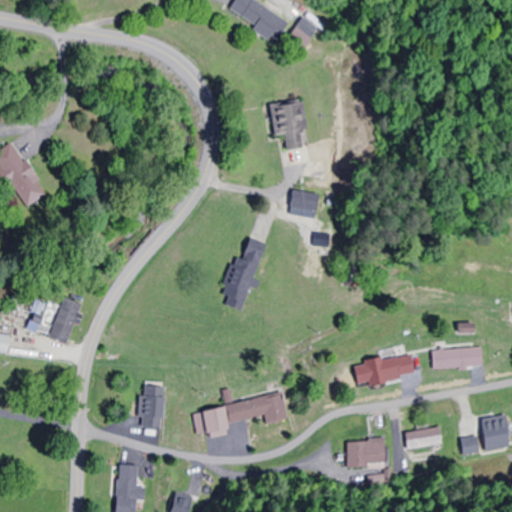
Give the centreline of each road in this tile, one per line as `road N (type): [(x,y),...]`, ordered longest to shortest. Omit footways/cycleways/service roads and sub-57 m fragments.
road 1 (tertiary): [(75,511),(89,358),(114,299),(202,181),(210,115),(193,81),(153,50),(0,18)]
road 2 (residential): [(80,429),(191,458),(249,460),(293,447),(338,415),(511,383)]
road 3 (residential): [(58,29),(67,75),(61,113),(44,127),(0,138)]
